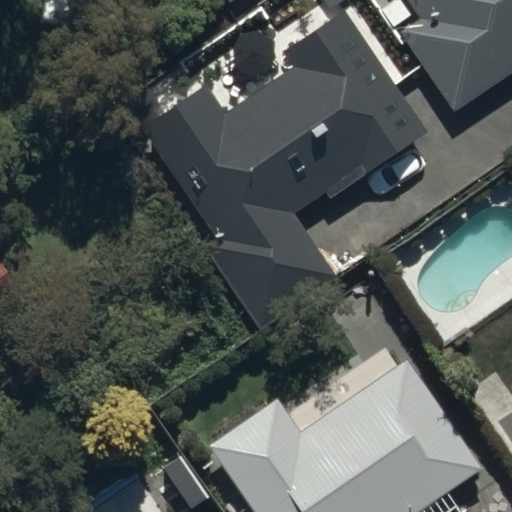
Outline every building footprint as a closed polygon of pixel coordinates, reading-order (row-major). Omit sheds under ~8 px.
[(511,0),(395,0),(417,29),(398,43),(456,122),(511,81),(511,0)] [(426,147),(340,23),(284,61),(293,75),(223,124),(203,95),(140,139),(217,250),(203,259),(258,339),(336,285),(293,224),(324,202),(331,213),(426,147)] [(0,318),(19,303),(0,279),(0,318)] [(297,441),(276,410),(207,456),(245,511),(426,511),(481,475),(411,372),(401,379),(389,361),(348,389),(343,383),(296,415),(309,433),(297,441)] [(511,409),(493,423),(511,451),(511,409)]
